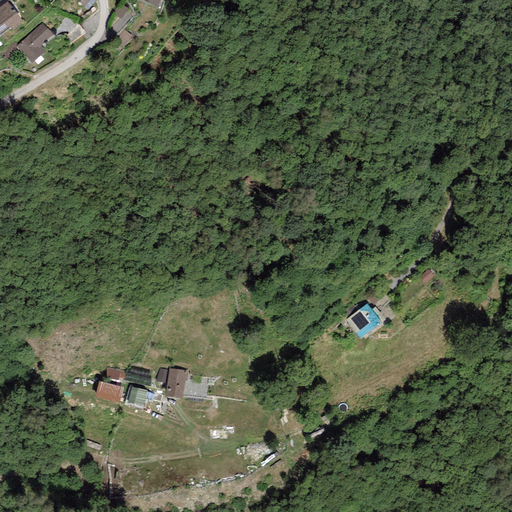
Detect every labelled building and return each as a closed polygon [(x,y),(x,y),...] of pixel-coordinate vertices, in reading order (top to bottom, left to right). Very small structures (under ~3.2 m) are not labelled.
[(23,26),(7,4),(0,9),(0,37),(9,31),(12,34),(23,26)] [(125,8),(116,17),(120,21),(110,31),(126,48),(134,41),(125,31),(137,21),(125,8)] [(53,34),(42,23),(16,45),(32,63),(46,51),(41,45),(53,34)] [(434,279),(427,270),(418,277),(424,286),(434,279)] [(378,287),(365,298),(373,306),(384,296),(378,287)] [(367,307),(346,323),(360,345),(383,329),(367,307)] [(126,371),(106,367),(105,378),(118,379),(120,376),(125,378),(126,371)] [(188,370),(169,367),(169,370),(167,383),(165,394),(183,396),(185,380),(187,380),(188,370)] [(167,383),(169,370),(160,369),(156,380),(167,383)] [(122,385),(99,379),(95,396),(120,403),(122,385)] [(147,390),(132,387),(127,402),(144,405),(147,390)]
